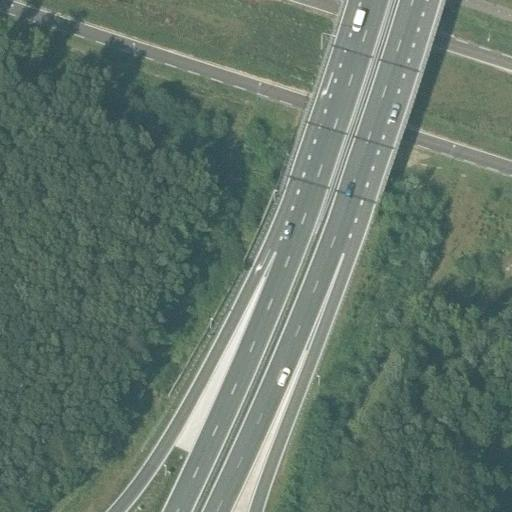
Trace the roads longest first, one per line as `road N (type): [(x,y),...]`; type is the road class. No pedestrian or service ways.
road 1 (tertiary): [(0,5),(511,169)]
road 2 (trunk): [(287,257),(116,511)]
road 3 (trunk): [(215,511),(329,253)]
road 4 (trunk): [(287,257),(176,511)]
road 5 (trunk): [(376,0),(287,257)]
road 6 (trunk): [(254,511),(329,253)]
road 7 (trunk): [(329,253),(416,0)]
road 8 (tertiary): [(511,63),(315,0)]
